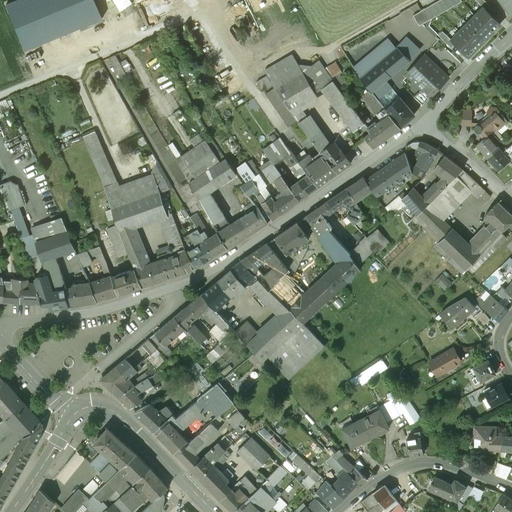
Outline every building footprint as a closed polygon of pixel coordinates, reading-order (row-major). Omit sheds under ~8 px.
[(67,0),(63,0),(52,6),(56,13),(71,6),(67,0)] [(460,0),(439,0),(413,15),(419,26),(462,2),(460,0)] [(491,8),(483,0),(474,0),(483,8),(487,12),(491,8)] [(511,0),(497,0),(509,16),(511,12),(511,0)] [(483,8),(451,41),(455,45),(468,57),(500,26),(487,12),(483,8)] [(451,41),(442,32),(438,36),(451,49),(455,45),(451,41)] [(354,68),(360,79),(397,49),(388,40),(354,68)] [(408,40),(397,49),(409,61),(419,51),(408,40)] [(202,49),(206,59),(217,54),(213,44),(202,49)] [(397,49),(360,79),(371,90),(372,91),(382,83),(409,61),(397,49)] [(292,55),(264,71),(275,89),(303,73),(292,55)] [(448,78),(424,56),(407,76),(431,98),(448,78)] [(335,61),(324,69),(331,78),(341,71),(335,61)] [(365,124),(351,105),(333,81),(321,89),(354,130),(356,129),(356,130),(365,124)] [(391,96),(382,83),(372,91),(374,93),(386,108),(398,98),(396,96),(394,97),(393,95),(391,96)] [(298,122),(292,113),(274,88),(266,95),(289,128),(298,122)] [(386,108),(374,93),(372,91),(371,90),(364,97),(382,120),(390,114),(386,108)] [(414,115),(399,98),(398,98),(386,108),(390,114),(401,128),(414,116),(413,115),(414,115)] [(474,110),(461,108),(459,121),(472,123),(474,110)] [(491,109),(488,111),(488,116),(485,119),(485,123),(482,127),(477,126),(475,129),(474,131),(476,133),(479,134),(481,137),(481,143),(488,138),(497,147),(503,140),(496,131),(505,122),(497,113),(499,110),(497,109),(491,109)] [(382,120),(377,124),(376,123),(369,128),(369,129),(369,130),(371,133),(365,137),(373,148),(401,128),(390,114),(382,120)] [(326,143),(308,116),(299,123),(317,149),(326,143)] [(102,176),(113,208),(160,191),(157,180),(123,192),(96,130),(84,136),(102,176)] [(213,224),(225,218),(210,191),(231,176),(240,187),(243,184),(210,136),(176,160),(213,224)] [(288,149),(281,138),(263,150),(271,161),(274,165),(274,164),(284,157),(292,167),(298,162),(288,149)] [(481,143),(476,148),(486,159),(498,149),(497,147),(488,138),(481,143)] [(319,152),(322,156),(325,161),(327,160),(338,173),(351,164),(334,141),(319,152)] [(425,152),(422,158),(421,157),(412,172),(423,178),(437,151),(427,145),(421,143),(419,143),(417,148),(425,152)] [(511,145),(502,154),(509,162),(511,165),(511,145)] [(502,154),(498,149),(486,159),(498,172),(509,162),(502,154)] [(406,153),(379,171),(390,187),(412,172),(406,153)] [(322,156),(314,162),(309,155),(298,163),(301,167),(308,176),(318,188),(338,173),(327,160),(325,161),(322,156)] [(462,170),(444,156),(436,165),(433,170),(443,178),(449,183),(462,170)] [(290,188),(281,176),(282,176),(274,164),(274,165),(271,161),(262,167),(272,181),(274,180),(282,192),(278,195),(280,199),(287,209),(300,200),(290,188)] [(255,176),(246,162),(237,168),(246,182),(243,184),(240,187),(247,196),(253,191),(257,188),(252,178),(255,176)] [(442,220),(470,193),(465,188),(472,179),(462,170),(449,183),(427,205),(442,220)] [(390,187),(379,171),(370,177),(382,193),(390,187)] [(308,176),(290,188),(300,200),(318,188),(308,176)] [(376,197),(382,193),(370,177),(365,181),(372,191),(376,197)] [(363,178),(347,189),(356,202),(372,191),(365,181),(363,178)] [(423,197),(417,192),(420,188),(418,186),(419,184),(418,183),(402,199),(406,203),(417,214),(427,205),(449,183),(443,178),(438,184),(437,183),(423,197)] [(483,188),(472,179),(465,188),(470,193),(475,197),(483,188)] [(11,180),(1,184),(10,210),(12,209),(20,206),(25,204),(18,184),(11,180)] [(189,214),(173,187),(164,190),(175,222),(189,214)] [(274,203),(271,197),(266,200),(257,188),(253,191),(272,220),(281,213),(274,203)] [(365,216),(347,189),(325,204),(331,213),(347,202),(353,212),(348,216),(355,224),(365,216)] [(160,191),(113,208),(117,225),(118,228),(129,253),(135,268),(148,264),(133,225),(162,214),(164,219),(168,217),(160,191)] [(402,199),(399,196),(386,208),(393,215),(399,210),(406,203),(402,199)] [(281,213),(287,209),(280,199),(274,203),(281,213)] [(251,211),(236,221),(238,223),(246,236),(267,223),(257,207),(252,201),(246,205),(249,209),(251,211)] [(511,220),(511,215),(497,202),(484,216),(488,219),(483,225),(484,227),(485,227),(491,232),(496,227),(501,232),(506,227),(511,220)] [(325,217),(331,213),(325,204),(318,208),(325,217)] [(484,227),(467,245),(451,229),(442,220),(427,205),(417,214),(441,239),(438,242),(466,269),(501,232),(496,227),(491,232),(485,227),(484,227)] [(20,206),(12,209),(22,238),(31,235),(20,206)] [(325,217),(318,208),(306,217),(310,222),(310,223),(312,225),(318,233),(330,224),(325,217)] [(204,241),(194,221),(189,214),(175,222),(185,248),(186,251),(203,241),(204,241)] [(231,228),(225,218),(213,224),(219,234),(228,249),(246,236),(238,223),(231,228)] [(298,222),(275,238),(286,253),(309,238),(298,222)] [(341,242),(330,230),(332,229),(330,224),(318,233),(337,260),(335,262),(336,264),(314,285),(312,283),(309,286),(311,288),(302,296),(283,274),(282,275),(273,283),(269,287),(288,307),(302,323),(361,269),(359,267),(350,253),(351,253),(351,252),(341,242)] [(117,225),(107,229),(118,257),(129,253),(118,228),(117,225)] [(62,278),(55,255),(62,253),(64,256),(69,255),(76,271),(84,268),(68,231),(40,241),(48,266),(45,267),(50,281),(62,278)] [(31,235),(22,238),(33,272),(40,270),(35,256),(41,254),(34,234),(31,235)] [(219,234),(204,243),(213,257),(228,249),(219,234)] [(356,246),(347,237),(341,242),(351,252),(356,246)] [(203,241),(186,251),(196,267),(213,257),(204,243),(203,241)] [(267,243),(248,256),(257,266),(267,258),(275,252),(267,243)] [(100,245),(87,250),(91,262),(101,258),(102,259),(103,261),(106,259),(106,258),(105,258),(100,245)] [(196,267),(186,251),(185,248),(179,251),(180,253),(186,272),(196,267)] [(275,252),(267,258),(271,264),(279,257),(275,252)] [(148,264),(135,268),(135,270),(142,286),(186,272),(180,253),(148,264)] [(257,266),(248,256),(242,260),(252,272),(258,267),(257,266)] [(511,270),(511,260),(507,257),(502,264),(511,270)] [(252,272),(242,260),(231,269),(242,281),(252,272)] [(274,266),(266,275),(273,283),(282,275),(274,266)] [(242,281),(231,269),(202,293),(212,304),(216,308),(244,284),(242,281)] [(135,270),(118,274),(124,292),(142,286),(135,270)] [(21,278),(13,278),(13,284),(12,301),(21,302),(21,289),(31,289),(30,284),(29,279),(26,278),(24,273),(20,273),(21,278)] [(443,289),(450,281),(441,273),(434,280),(443,289)] [(112,276),(90,283),(98,301),(118,294),(112,276)] [(269,286),(259,276),(251,283),(280,314),(288,307),(269,287),(269,286)] [(62,278),(50,281),(53,291),(66,288),(62,278)] [(4,301),(12,301),(13,284),(4,283),(5,286),(4,301)] [(37,283),(30,284),(31,289),(21,289),(21,302),(42,303),(37,283)] [(90,283),(73,285),(73,287),(66,288),(70,305),(98,301),(90,283)] [(503,286),(493,295),(499,300),(508,291),(506,289),(503,286)] [(53,291),(48,292),(50,308),(70,305),(66,288),(53,291)] [(212,304),(202,293),(183,310),(188,315),(194,309),(198,315),(206,308),(212,304)] [(499,300),(493,295),(485,302),(483,304),(488,308),(492,312),(491,314),(499,322),(509,310),(499,300)] [(485,302),(480,296),(474,300),(479,306),(480,307),(482,310),(484,312),(488,308),(483,304),(485,302)] [(466,297),(450,306),(440,314),(453,327),(475,308),(466,297)] [(216,308),(212,304),(206,308),(218,322),(211,329),(219,337),(231,324),(216,308)] [(260,333),(248,344),(263,359),(268,354),(302,323),(288,307),(280,314),(260,333)] [(188,315),(183,310),(175,316),(187,329),(188,328),(194,334),(204,345),(209,340),(191,321),(188,315)] [(484,312),(482,310),(476,315),(484,325),(490,319),(484,312)] [(175,316),(155,333),(166,344),(180,332),(187,339),(194,334),(188,328),(187,329),(175,316)] [(260,333),(247,320),(236,330),(248,344),(260,333)] [(302,323),(268,354),(288,377),(323,344),(302,323)] [(169,360),(149,338),(126,357),(136,367),(141,362),(142,363),(145,361),(143,360),(147,357),(155,367),(151,370),(149,374),(151,376),(154,374),(169,360)] [(212,359),(220,351),(215,345),(207,352),(212,359)] [(431,362),(439,375),(462,362),(454,348),(431,362)] [(126,357),(101,378),(117,394),(120,392),(135,384),(129,377),(138,369),(136,367),(126,357)] [(482,358),(472,363),(474,367),(484,362),(482,358)] [(478,373),(482,382),(496,375),(489,360),(475,367),(478,373)] [(135,384),(120,392),(117,394),(131,407),(143,400),(143,399),(137,393),(153,384),(149,377),(135,384)] [(0,410),(6,418),(23,402),(6,383),(0,388),(0,410)] [(233,401),(217,383),(214,386),(201,396),(208,403),(211,406),(215,409),(219,414),(233,401)] [(493,406),(509,398),(503,385),(486,393),(493,406)] [(420,416),(409,400),(405,395),(398,399),(405,412),(410,422),(420,416)] [(192,404),(176,418),(172,412),(167,417),(155,430),(177,453),(190,441),(184,435),(188,432),(183,427),(196,414),(199,418),(204,414),(201,410),(208,403),(201,396),(198,398),(199,400),(192,404)] [(395,398),(378,407),(379,410),(385,422),(405,412),(398,399),(396,400),(395,398)] [(183,404),(171,411),(172,412),(176,418),(192,404),(190,401),(184,404),(183,404)] [(469,401),(463,405),(466,411),(472,408),(469,401)] [(6,418),(0,423),(0,465),(5,461),(3,459),(19,439),(25,436),(29,434),(40,422),(23,402),(6,418)] [(141,417),(155,430),(167,417),(151,403),(136,411),(141,417)] [(239,408),(229,417),(236,426),(247,417),(239,408)] [(379,410),(362,418),(371,437),(382,431),(383,432),(388,429),(388,428),(389,428),(385,422),(379,410)] [(362,418),(341,429),(351,447),(371,437),(362,418)] [(25,436),(22,441),(34,447),(43,425),(40,422),(29,434),(25,436)] [(263,423),(258,430),(313,480),(317,475),(272,434),(273,432),(263,423)] [(190,441),(177,453),(191,467),(201,458),(195,452),(206,442),(202,438),(210,431),(208,429),(210,427),(207,425),(190,441)] [(496,428),(475,427),(474,428),(474,439),(481,440),(480,451),(500,452),(504,437),(496,437),(496,428)] [(101,436),(95,444),(103,451),(111,458),(114,461),(121,468),(136,454),(108,429),(101,436)] [(415,438),(406,439),(408,446),(410,457),(424,454),(419,432),(414,433),(415,438)] [(96,435),(92,436),(88,438),(95,444),(101,436),(96,435)] [(259,470),(253,476),(251,473),(248,477),(250,480),(259,489),(269,479),(268,478),(282,465),(251,437),(238,450),(259,470)] [(511,437),(504,437),(500,452),(511,452),(511,437)] [(0,480),(0,507),(15,483),(25,465),(34,447),(22,441),(0,480)] [(201,458),(191,467),(200,477),(226,451),(217,441),(201,458)] [(408,446),(401,447),(403,458),(410,457),(408,446)] [(354,465),(339,448),(332,455),(350,473),(355,468),(352,466),(354,465)] [(226,451),(200,477),(221,499),(231,488),(226,483),(234,475),(228,468),(223,473),(217,467),(231,454),(227,450),(226,451)] [(103,451),(91,464),(94,467),(95,468),(95,467),(101,473),(101,474),(109,466),(114,461),(111,458),(103,451)] [(86,459),(77,452),(56,478),(65,485),(86,459)] [(136,454),(121,468),(114,461),(109,466),(121,477),(122,477),(125,474),(129,478),(130,478),(146,463),(136,454)] [(360,459),(355,464),(358,468),(361,465),(362,467),(365,465),(360,459)] [(150,468),(146,463),(130,478),(135,482),(150,468)] [(510,469),(496,463),(492,475),(505,479),(510,469)] [(107,482),(90,499),(80,489),(63,509),(66,511),(101,511),(111,504),(130,486),(122,477),(121,477),(109,466),(101,474),(101,473),(100,475),(107,482)] [(259,489),(253,494),(257,499),(273,484),(287,471),(282,466),(269,479),(259,489)] [(163,482),(150,468),(135,482),(130,486),(111,504),(118,511),(130,511),(150,494),(163,482)] [(368,479),(355,468),(350,473),(349,473),(361,484),(368,479)] [(357,487),(341,473),(338,476),(339,478),(331,486),(334,489),(335,489),(345,497),(357,487)] [(466,487),(455,480),(452,485),(434,477),(429,489),(457,500),(466,487)] [(93,480),(82,490),(90,498),(101,488),(93,480)] [(236,492),(231,488),(221,499),(234,511),(253,494),(259,489),(250,480),(236,492)] [(410,499),(395,480),(385,484),(395,498),(399,503),(402,506),(410,499)] [(167,488),(163,482),(150,494),(154,500),(167,488)] [(257,499),(253,502),(263,511),(264,511),(274,501),(279,497),(282,493),(273,484),(257,499)] [(395,498),(385,484),(373,492),(380,501),(384,507),(395,498)] [(345,497),(335,489),(334,489),(331,486),(330,485),(321,495),(334,507),(345,497)] [(466,487),(457,500),(463,504),(473,488),(467,485),(466,487)] [(169,489),(167,488),(154,500),(141,511),(160,511),(162,510),(166,496),(164,494),(169,489)] [(48,511),(55,502),(41,489),(33,502),(48,511)] [(373,492),(363,500),(370,509),(380,501),(373,492)] [(511,499),(503,494),(493,509),(496,511),(508,511),(511,506),(511,499)] [(288,505),(279,497),(274,501),(279,505),(276,507),(281,511),(283,510),(288,505)] [(239,511),(263,511),(253,502),(250,500),(239,511)] [(317,500),(309,508),(308,507),(303,511),(327,511),(329,511),(317,500)] [(42,511),(48,511),(33,502),(31,504),(42,511)] [(397,505),(390,511),(403,511),(405,511),(402,506),(399,503),(397,505)]
